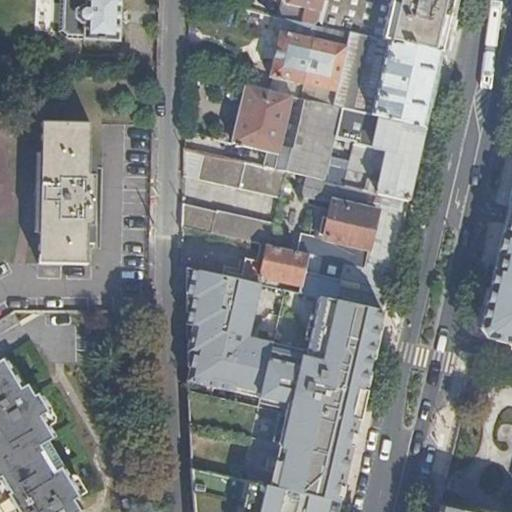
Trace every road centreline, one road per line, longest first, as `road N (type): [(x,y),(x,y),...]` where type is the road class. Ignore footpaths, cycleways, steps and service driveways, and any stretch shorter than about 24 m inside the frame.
road 1 (secondary): [(392,511),(504,0)]
road 2 (residential): [(175,511),(165,212),(175,0)]
